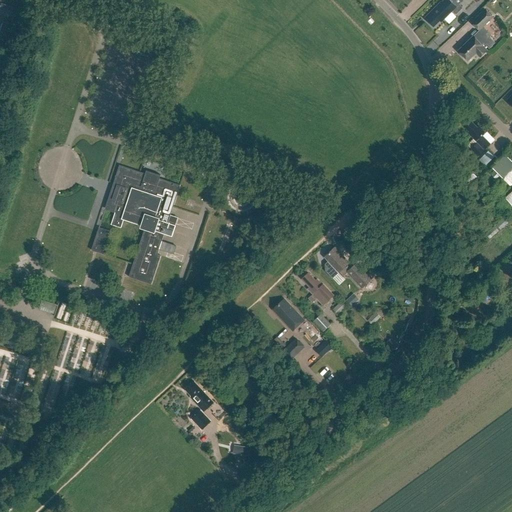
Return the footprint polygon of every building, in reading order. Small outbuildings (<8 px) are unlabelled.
[(428,20),(435,27),(441,20),(442,22),(453,11),(456,14),(463,8),(459,4),(454,0),(444,0),(443,2),(442,1),(428,16),(430,18),(428,20)] [(0,12),(15,17),(17,9),(0,4),(0,12)] [(485,9),(471,23),(479,31),(493,18),(485,9)] [(0,39),(5,41),(10,24),(2,22),(0,28),(0,39)] [(481,57),(488,50),(475,36),(459,50),(469,61),(477,53),(481,57)] [(479,156),(492,145),(483,136),(486,133),(480,126),(478,127),(473,121),(467,127),(471,132),(469,133),(479,143),(473,150),(479,156)] [(483,165),(491,157),(486,151),(477,159),(483,165)] [(503,179),(511,170),(511,160),(505,154),(491,167),(503,179)] [(129,277),(151,284),(161,256),(157,255),(164,234),(172,237),(176,225),(168,222),(170,216),(180,185),(160,178),(161,175),(147,170),(146,174),(120,165),(114,183),(117,185),(112,199),(119,201),(111,225),(121,228),(124,218),(143,224),(143,227),(145,228),(129,277)] [(461,179),(468,185),(476,177),(470,170),(461,179)] [(91,250),(106,255),(113,232),(99,228),(91,250)] [(362,288),(372,278),(357,262),(351,268),(347,264),(349,262),(337,250),(335,251),(333,249),(326,256),(330,260),(326,264),(326,271),(333,278),(339,272),(343,277),(348,273),(362,288)] [(324,305),(334,295),(324,284),(323,285),(318,280),(316,282),(308,274),(302,280),(310,288),(308,289),(324,305)] [(356,302),(359,299),(353,294),(346,301),(352,306),(356,302)] [(294,331),(305,320),(285,300),(276,308),(282,314),(280,316),(294,331)] [(338,315),(347,306),(342,301),(333,310),(338,315)] [(357,312),(362,307),(356,302),(352,306),(357,312)] [(321,314),(313,322),(323,332),(331,325),(321,314)] [(314,327),(309,331),(317,339),(321,335),(314,327)] [(147,347),(157,337),(149,329),(139,338),(147,347)] [(391,337),(387,342),(394,349),(398,345),(391,337)] [(292,360),(304,348),(296,339),(283,350),(292,360)] [(320,357),(331,347),(327,343),(316,353),(320,357)] [(244,373),(235,382),(244,391),(253,382),(244,373)] [(208,409),(213,404),(194,383),(186,390),(194,399),(193,400),(202,410),(206,406),(208,409)] [(191,419),(202,430),(211,421),(201,410),(191,419)] [(218,420),(226,414),(223,410),(215,417),(218,420)] [(249,456),(251,448),(239,446),(238,455),(249,456)]
